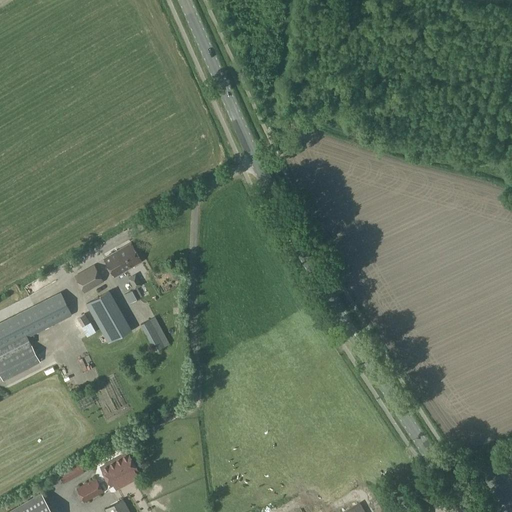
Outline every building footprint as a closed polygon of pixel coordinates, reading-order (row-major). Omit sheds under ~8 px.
[(142,261),(131,242),(104,258),(114,276),(142,261)] [(164,261),(147,269),(151,278),(168,270),(164,261)] [(74,276),(82,288),(84,293),(104,282),(94,264),(74,276)] [(127,270),(130,285),(138,283),(134,268),(127,270)] [(28,282),(31,288),(44,281),(40,275),(28,282)] [(128,303),(140,298),(135,288),(124,294),(128,303)] [(110,290),(86,304),(108,342),(132,329),(110,290)] [(0,374),(3,381),(40,362),(30,343),(21,348),(18,340),(27,335),(28,337),(72,314),(61,292),(0,322),(0,374)] [(77,318),(82,326),(83,325),(86,330),(93,327),(89,321),(84,313),(77,318)] [(155,350),(170,343),(155,316),(140,324),(155,350)] [(122,451),(96,466),(106,484),(132,468),(122,451)] [(84,472),(78,462),(59,474),(64,482),(84,472)] [(95,478),(77,488),(85,503),(103,492),(95,478)] [(131,482),(124,484),(128,494),(135,492),(131,482)] [(52,511),(41,492),(5,511),(52,511)] [(130,511),(123,499),(105,509),(107,511),(130,511)] [(365,511),(360,502),(342,511),(365,511)]
